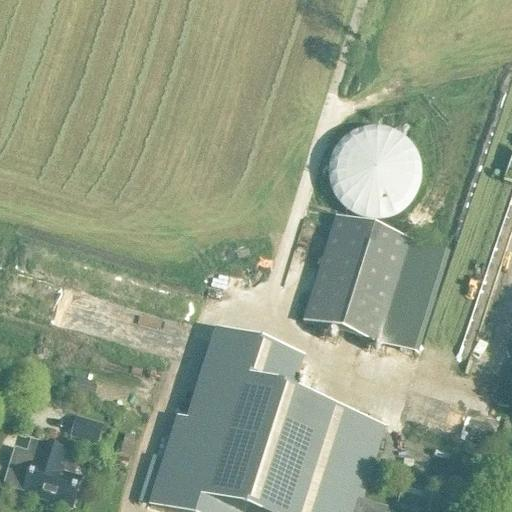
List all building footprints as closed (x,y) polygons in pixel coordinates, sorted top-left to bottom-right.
[(372,228),(382,227),(392,224),(400,220),(409,212),(415,202),(419,192),(420,181),(419,172),(418,165),(412,154),(405,147),(395,139),(384,135),(376,134),(367,135),(357,138),(346,143),(338,151),(331,161),(328,171),(326,184),(329,198),(336,210),(344,218),(352,223),(362,227),(372,228)] [(417,364),(449,259),(333,223),(302,328),(417,364)] [(381,511),(362,506),(386,432),(292,401),(304,364),(214,336),(185,427),(176,424),(162,465),(147,511),(381,511)] [(97,451),(103,431),(76,422),(69,443),(97,451)] [(132,442),(123,439),(116,463),(126,466),(132,442)] [(70,458),(29,446),(26,458),(14,454),(2,492),(44,505),(45,502),(71,510),(79,484),(63,479),(70,458)] [(146,511),(147,511),(162,465),(152,462),(137,509),(146,511)] [(407,483),(399,506),(415,511),(431,511),(438,494),(407,483)]
